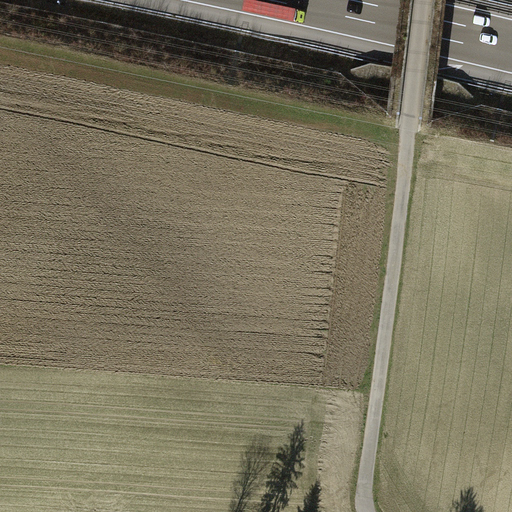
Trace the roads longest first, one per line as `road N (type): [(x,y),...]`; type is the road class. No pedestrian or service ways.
road 1 (track): [(368,511),(410,116)]
road 2 (motorway): [(306,0),(511,46)]
